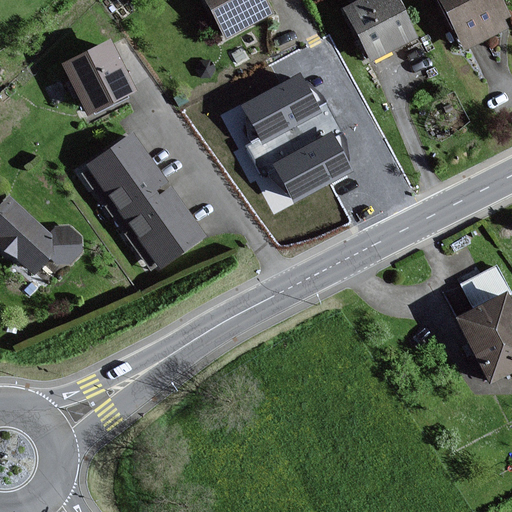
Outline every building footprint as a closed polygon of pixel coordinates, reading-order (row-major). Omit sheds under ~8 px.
[(264,0),(208,0),(227,35),(271,12),(264,0)] [(352,0),(355,5),(346,9),(372,59),(415,38),(395,0),(352,0)] [(508,15),(500,0),(443,0),(467,46),(506,27),(501,18),(508,15)] [(133,89),(109,42),(66,64),(90,111),(133,89)] [(317,110),(299,77),(245,106),(263,139),(317,110)] [(317,110),(263,139),(249,146),(262,170),(277,162),(332,134),(339,130),(326,106),(317,110)] [(351,168),(332,134),(277,162),(296,198),(351,168)] [(134,137),(90,167),(107,191),(151,161),(134,137)] [(125,216),(168,186),(151,161),(107,191),(125,216)] [(142,241),(185,210),(168,186),(125,216),(142,241)] [(57,227),(52,234),(11,196),(0,207),(0,238),(35,272),(51,255),(65,265),(83,252),(81,237),(70,226),(57,227)] [(159,265),(203,235),(185,210),(142,241),(159,265)] [(475,309),(508,293),(496,269),(464,285),(475,309)] [(511,300),(508,293),(475,309),(459,317),(491,381),(511,371),(511,300)]
